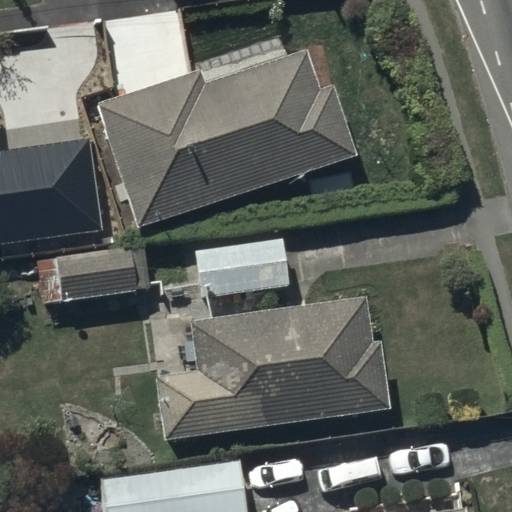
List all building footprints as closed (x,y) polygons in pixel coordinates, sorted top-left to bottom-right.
[(135,219),(355,146),(331,76),(319,80),(306,39),(205,73),(200,58),(94,94),(107,132),(29,145),(53,224),(132,210),(135,219)] [(288,280),(282,232),(194,244),(200,291),(288,280)] [(39,297),(135,285),(130,246),(34,258),(39,297)] [(369,334),(363,287),(191,311),(198,362),(155,368),(164,431),(388,400),(378,332),(369,334)] [(104,511),(231,511),(245,510),(238,453),(100,470),(104,511)] [(348,511),(465,511),(463,495),(348,511)]
